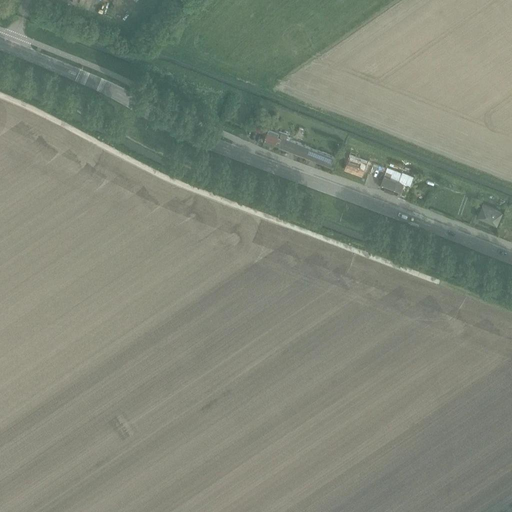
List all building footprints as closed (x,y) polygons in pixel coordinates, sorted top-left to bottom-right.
[(330,167),(334,157),(289,140),(290,138),(287,137),(287,135),(267,127),(262,141),(330,167)] [(363,177),(369,162),(350,154),(345,169),(363,177)] [(379,187),(397,194),(398,195),(403,183),(406,175),(402,174),(387,168),(379,187)] [(403,172),(402,174),(406,175),(403,183),(410,185),(414,176),(403,172)] [(501,212),(481,205),(480,208),(478,208),(477,210),(479,211),(477,217),(496,224),(501,212)]
